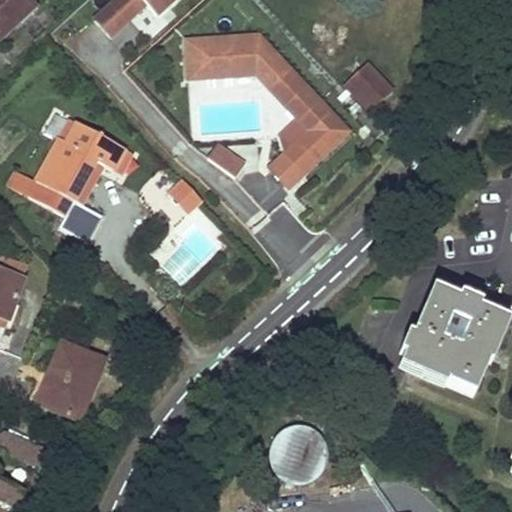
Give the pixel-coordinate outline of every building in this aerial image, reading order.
[(0,0),(0,37),(33,6),(27,0),(0,0)] [(147,10),(159,24),(186,0),(114,0),(90,21),(110,43),(147,10)] [(299,175),(345,133),(257,37),(183,40),(186,78),(253,76),(259,82),(265,76),(272,85),(266,90),(305,131),(280,155),(299,175)] [(342,93),(371,119),(394,92),(365,67),(342,93)] [(265,76),(259,82),(266,90),(272,85),(265,76)] [(63,142),(75,123),(53,111),(41,129),(56,138),(63,142)] [(94,160),(104,165),(110,170),(122,149),(75,123),(63,142),(56,138),(47,154),(51,156),(45,165),(42,164),(33,179),(25,194),(64,215),(94,160)] [(237,182),(248,165),(218,147),(208,163),(237,182)] [(299,175),(280,155),(266,168),(285,188),(299,175)] [(89,192),(104,165),(94,160),(64,215),(74,220),(89,192)] [(25,194),(33,179),(14,168),(6,183),(25,194)] [(186,185),(171,198),(185,213),(199,200),(186,185)] [(22,282),(0,274),(0,318),(8,321),(22,282)] [(404,370),(471,398),(502,324),(430,293),(397,367),(404,370)] [(42,392),(36,405),(77,422),(101,363),(61,348),(42,392)] [(298,426),(292,426),(286,427),(280,430),(275,433),(271,438),(268,443),(266,449),(266,455),(266,461),(268,467),(271,472),(275,477),(280,480),(286,483),(292,484),(298,484),(304,483),(309,481),(314,477),(318,473),(321,467),(323,461),(324,455),(324,449),(322,443),(319,438),(315,434),(310,430),(304,427),(298,426)] [(4,437),(0,445),(0,454),(33,468),(38,452),(4,437)] [(0,511),(1,511),(3,508),(12,511),(14,511),(23,493),(0,483),(0,511)]
